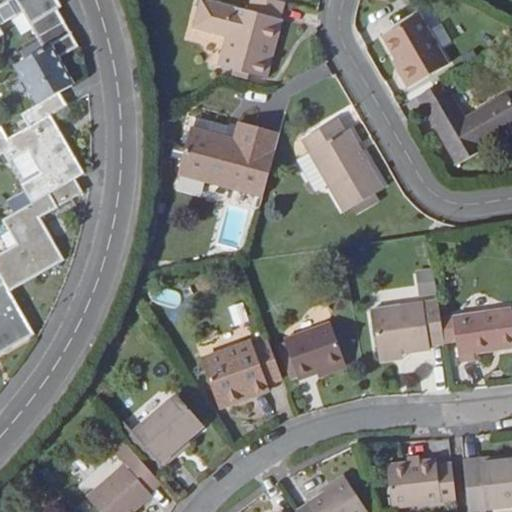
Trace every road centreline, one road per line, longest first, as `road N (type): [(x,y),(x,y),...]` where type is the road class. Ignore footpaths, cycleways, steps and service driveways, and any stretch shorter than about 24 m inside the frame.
road 1 (residential): [(0,438),(74,333),(112,228),(118,98),(95,0)]
road 2 (residential): [(511,408),(322,429),(246,468),(200,511)]
road 3 (residential): [(511,200),(454,205),(422,180),(345,47),(346,0)]
